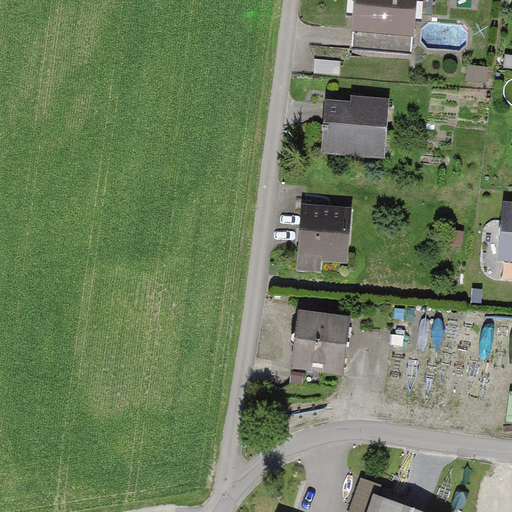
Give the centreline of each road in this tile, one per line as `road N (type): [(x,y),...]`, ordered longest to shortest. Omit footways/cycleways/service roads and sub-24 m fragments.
road 1 (residential): [(293,0),(232,451),(245,483)]
road 2 (residential): [(245,483),(282,452),(344,433),(511,451)]
